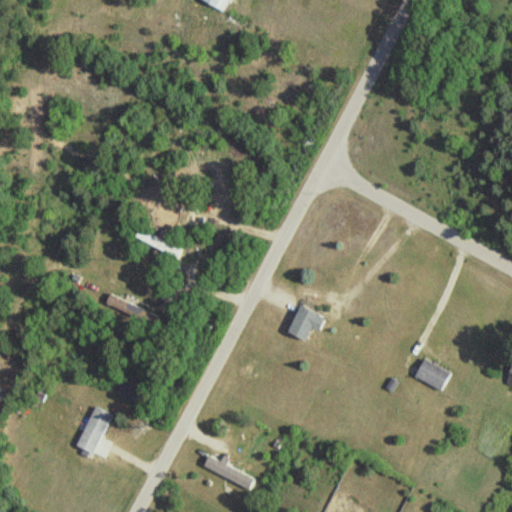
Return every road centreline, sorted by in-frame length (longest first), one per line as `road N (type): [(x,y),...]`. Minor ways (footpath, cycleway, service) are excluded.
road 1 (residential): [(135,511),(408,0)]
road 2 (residential): [(511,267),(324,165)]
